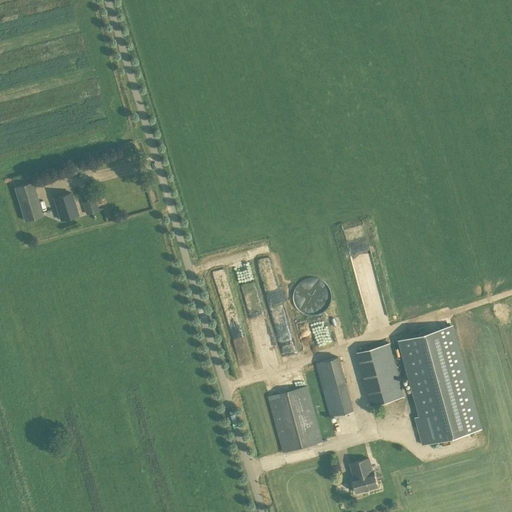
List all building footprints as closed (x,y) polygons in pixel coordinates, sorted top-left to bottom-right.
[(24,221),(43,215),(33,181),(14,187),(24,221)] [(71,193),(54,199),(61,220),(78,215),(71,193)] [(83,201),(87,215),(98,211),(94,197),(83,201)] [(330,298),(331,294),(330,290),(329,286),(327,282),(324,279),(320,276),(317,275),(312,274),(309,274),(305,274),(301,276),(297,279),(295,281),(292,285),(291,288),(290,291),(290,295),(291,299),(292,303),(294,306),(297,309),(299,311),(302,313),(306,314),(311,314),(315,314),(319,313),(322,311),(325,308),(327,305),(329,302),(330,298)] [(461,434),(432,330),(398,340),(418,416),(414,417),(422,445),(461,434)] [(403,396),(389,342),(357,351),(372,405),(403,396)] [(315,363),(330,417),(354,410),(339,356),(315,363)] [(322,442),(317,421),(307,385),(267,396),(282,452),(322,442)] [(350,463),(354,476),(352,477),(356,492),(378,486),(374,471),(372,471),(368,458),(350,463)]
